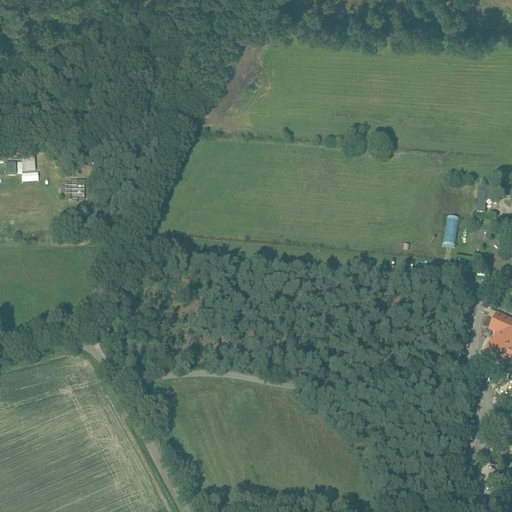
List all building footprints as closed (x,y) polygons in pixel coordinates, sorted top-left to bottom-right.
[(22,152),(23,174),(36,173),(35,151),(22,152)] [(15,163),(6,164),(6,174),(16,174),(15,163)] [(486,204),(494,198),(511,198),(511,188),(479,187),(477,214),(486,215),(486,204)] [(443,245),(455,247),(460,219),(447,217),(443,245)] [(489,330),(496,333),(493,341),(490,339),(480,361),(489,366),(491,361),(505,368),(509,358),(511,359),(511,320),(497,314),(489,330)]
